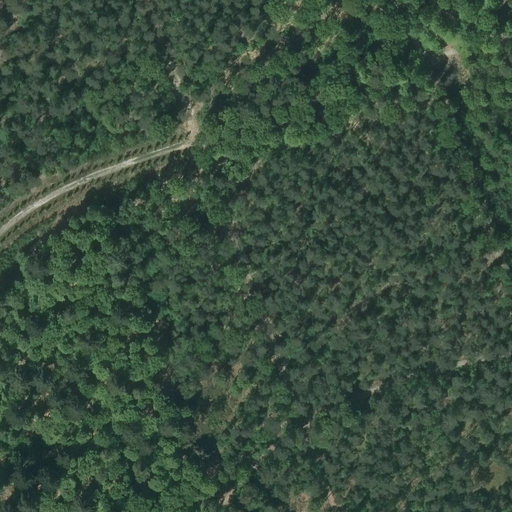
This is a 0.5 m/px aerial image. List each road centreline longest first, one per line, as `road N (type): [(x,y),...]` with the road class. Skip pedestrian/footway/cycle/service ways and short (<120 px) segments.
road 1 (track): [(0,233),(55,193),(101,174),(511,31)]
road 2 (track): [(143,0),(334,511)]
road 3 (track): [(511,352),(391,382),(302,425),(256,463),(219,511)]
road 4 (track): [(399,0),(511,297)]
road 5 (track): [(0,314),(62,374),(165,511)]
